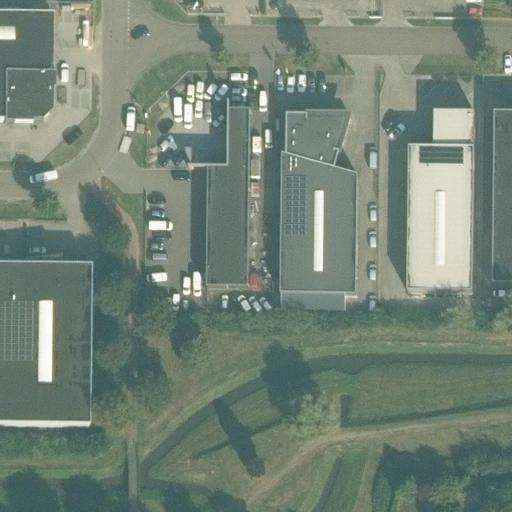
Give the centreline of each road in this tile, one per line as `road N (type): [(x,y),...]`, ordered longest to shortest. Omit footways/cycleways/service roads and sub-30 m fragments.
road 1 (unclassified): [(122,38),(511,42)]
road 2 (unclassified): [(122,38),(120,118),(86,176),(56,186),(0,184)]
